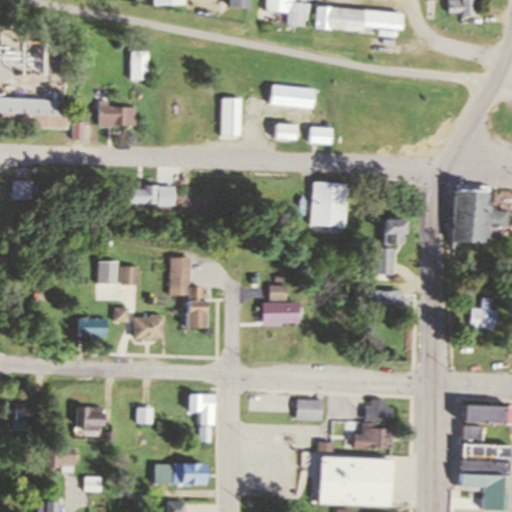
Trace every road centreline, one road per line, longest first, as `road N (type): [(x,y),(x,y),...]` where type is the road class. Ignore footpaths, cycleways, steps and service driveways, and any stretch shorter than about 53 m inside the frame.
road 1 (residential): [(0,153),(442,167)]
road 2 (residential): [(434,383),(0,364)]
road 3 (residential): [(233,283),(232,511)]
road 4 (secondary): [(434,383),(433,236),(442,167)]
road 5 (secondary): [(442,167),(492,86),(511,32)]
road 6 (secondary): [(432,511),(434,383)]
